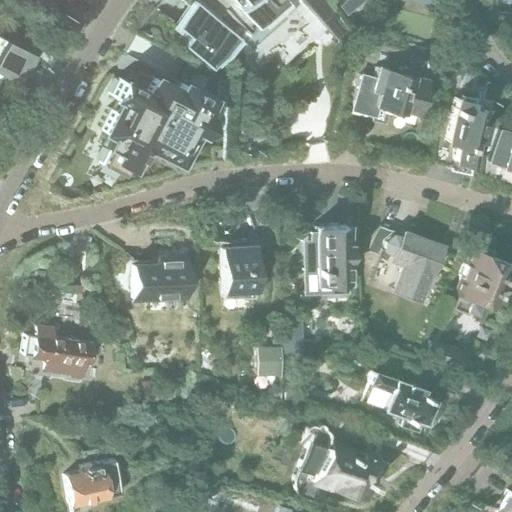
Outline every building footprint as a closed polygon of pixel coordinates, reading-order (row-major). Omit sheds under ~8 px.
[(192,0),(172,23),(213,59),(241,26),(252,17),(271,0),(192,0)] [(300,0),(335,40),(347,30),(324,0),(300,0)] [(344,0),(339,4),(345,12),(359,0),(344,0)] [(0,73),(21,85),(36,56),(0,36),(0,73)] [(117,63),(73,150),(134,180),(166,173),(176,154),(194,163),(219,114),(201,105),(206,95),(204,94),(215,72),(190,60),(186,69),(179,82),(122,53),(117,63)] [(375,65),(372,77),(358,73),(349,108),(372,114),(375,104),(401,111),(401,110),(417,114),(427,79),(411,75),(412,72),(409,67),(401,65),(395,68),(395,70),(375,65)] [(216,75),(215,95),(224,95),(225,79),(216,75)] [(451,157),(468,161),(481,107),(472,105),(473,101),(453,96),(451,105),(450,105),(449,109),(450,109),(443,138),(433,136),(427,161),(449,166),(451,157)] [(511,132),(497,128),(487,160),(500,165),(511,168),(511,132)] [(246,141),(234,143),(235,151),(247,149),(246,141)] [(401,229),(400,232),(377,223),(367,249),(402,263),(392,288),(392,287),(391,288),(418,299),(419,298),(418,298),(428,273),(429,274),(441,244),(440,244),(440,245),(402,230),(402,229),(401,229)] [(343,242),(343,224),(312,225),(313,230),(308,231),(309,258),(314,258),(314,265),(310,265),(310,272),(314,271),(314,281),(327,281),(328,291),(345,291),(344,258),(344,242),(343,242)] [(219,240),(219,245),(220,295),(252,295),(251,261),(258,257),(258,256),(254,258),(251,252),(251,239),(219,240)] [(471,298),(488,305),(494,289),(496,290),(501,277),(499,276),(505,261),(489,255),(491,249),(476,243),(474,249),(471,248),(465,263),(464,263),(458,276),(460,276),(454,292),(455,292),(449,307),(465,313),(471,298)] [(155,262),(129,263),(130,297),(183,296),(182,255),(155,256),(155,262)] [(58,279),(53,313),(79,318),(84,282),(58,279)] [(299,318),(277,319),(278,352),(300,352),(299,318)] [(83,366),(87,344),(49,337),(51,328),(34,324),(32,334),(32,333),(31,334),(23,333),(19,353),(28,354),(28,355),(44,358),(42,370),(66,375),(68,378),(76,379),(79,377),(80,377),(82,365),(83,366)] [(460,368),(465,351),(430,340),(424,356),(460,368)] [(253,373),(277,373),(277,345),(253,345),(253,373)] [(369,371),(360,401),(399,413),(396,424),(414,429),(417,419),(422,420),(424,414),(429,416),(432,407),(427,405),(430,396),(419,393),(420,391),(416,390),(417,386),(369,371)] [(369,477),(377,480),(384,460),(359,452),(358,457),(323,446),(327,435),(326,430),(322,428),(321,427),(322,425),(321,423),(318,422),(316,425),(316,426),(314,425),(309,426),(305,430),(305,431),(309,432),(294,476),(293,485),(297,493),(303,498),(304,499),(310,482),(355,497),(360,482),(366,484),(369,477)] [(61,473),(68,502),(118,491),(111,457),(98,460),(95,447),(81,451),(83,463),(78,464),(79,469),(61,473)] [(483,504),(480,511),(511,511),(511,492),(506,489),(497,507),(483,504)]
